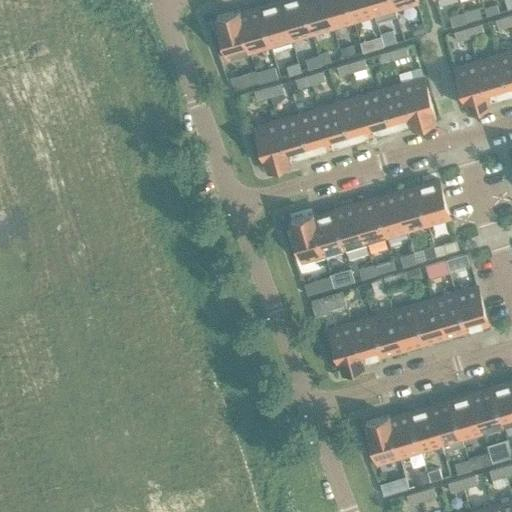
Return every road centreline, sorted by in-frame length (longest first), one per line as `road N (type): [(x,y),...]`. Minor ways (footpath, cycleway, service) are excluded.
road 1 (residential): [(218,511),(134,228)]
road 2 (residential): [(238,211),(511,126)]
road 3 (residential): [(134,228),(61,0)]
road 4 (residential): [(164,5),(238,211)]
road 5 (residential): [(511,349),(307,409)]
road 6 (residential): [(238,211),(307,409)]
road 7 (residential): [(0,271),(134,228)]
